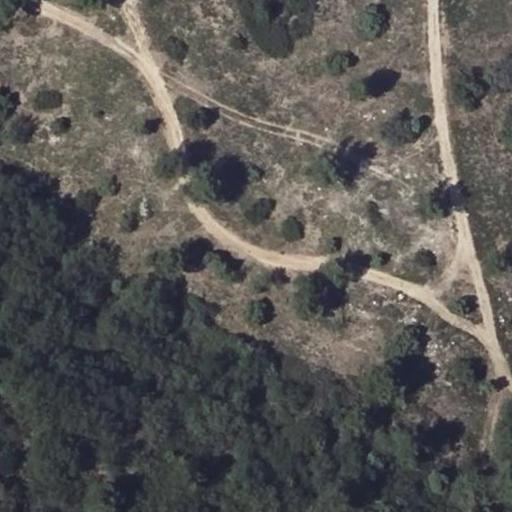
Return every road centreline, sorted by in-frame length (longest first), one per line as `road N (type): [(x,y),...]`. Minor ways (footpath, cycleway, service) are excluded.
road 1 (track): [(496,343),(389,281),(262,261),(217,228),(191,193),(166,103),(125,34),(56,0)]
road 2 (track): [(511,388),(441,143),(432,0)]
